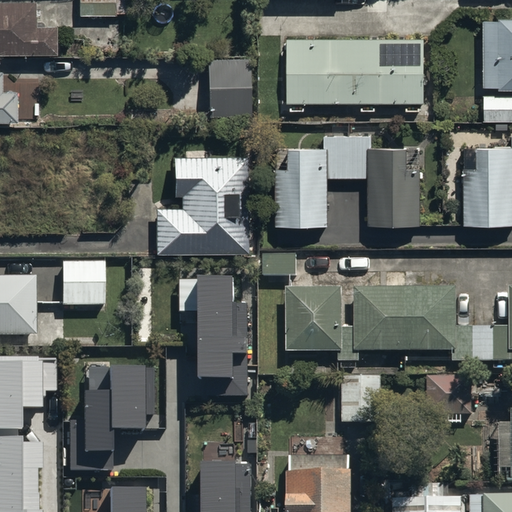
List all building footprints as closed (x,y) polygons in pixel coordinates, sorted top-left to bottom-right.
[(0,0),(0,46),(55,46),(54,20),(35,21),(34,0),(0,0)] [(127,0),(79,0),(79,12),(85,12),(85,31),(99,31),(99,14),(116,14),(116,10),(127,10),(127,0)] [(498,12),(482,12),(483,81),(511,80),(511,8),(498,9),(498,12)] [(424,30),(284,33),(286,98),(290,98),(290,105),(306,105),(305,99),(362,98),(362,106),(377,106),(377,98),(403,98),(404,109),(417,108),(417,101),(425,101),(424,30)] [(249,51),(206,52),(208,111),(251,109),(249,51)] [(0,117),(38,119),(38,104),(15,103),(16,89),(0,88),(0,117)] [(511,90),(484,91),(484,117),(511,116),(511,90)] [(124,118),(80,118),(80,169),(120,169),(120,149),(125,149),(124,118)] [(511,141),(463,141),(462,219),(511,219),(511,128),(511,129),(511,141)] [(288,162),(273,162),(272,219),(327,220),(328,172),(365,173),(364,221),(421,222),(422,164),(406,164),(406,138),(373,137),(373,131),(325,130),(325,141),(289,140),(288,162)] [(0,222),(63,224),(64,193),(49,193),(50,154),(26,153),(27,135),(0,133),(0,222)] [(246,152),(173,154),(173,191),(180,191),(180,201),(155,201),(155,249),(246,249),(246,152)] [(293,247),(262,247),(262,274),(293,275),(293,247)] [(105,257),(61,257),(61,303),(105,303),(105,257)] [(37,275),(0,275),(0,333),(37,333),(37,275)] [(233,302),(233,278),(180,278),(180,310),(198,310),(199,377),(214,377),(214,395),(248,395),(248,302),(233,302)] [(342,282),(284,282),(285,347),(335,347),(335,358),(341,358),(341,366),(356,366),(356,348),(450,347),(450,359),(511,358),(511,281),(510,282),(510,323),(456,323),(456,279),(354,280),(354,323),(342,323),(342,282)] [(57,358),(0,357),(0,511),(43,511),(43,441),(24,441),(23,407),(43,407),(43,391),(57,391),(57,358)] [(153,367),(89,367),(89,390),(85,390),(85,419),(70,419),(70,470),(114,469),(114,430),(145,430),(145,415),(153,415),(153,367)] [(474,369),(427,369),(427,411),(474,410),(474,369)] [(372,372),(342,371),(341,418),(372,418),(372,372)] [(511,416),(497,417),(498,473),(511,472),(511,402),(511,403),(511,416)] [(284,459),(284,464),(283,511),(349,511),(350,459),(284,459)] [(251,511),(251,462),(201,462),(200,511),(251,511)] [(145,511),(145,486),(110,486),(110,511),(145,511)] [(511,511),(511,486),(483,487),(483,490),(469,490),(469,511),(511,511)] [(462,511),(463,494),(392,493),(392,511),(462,511)]
